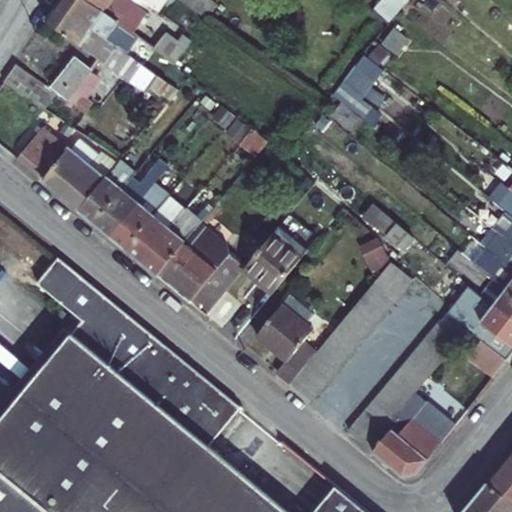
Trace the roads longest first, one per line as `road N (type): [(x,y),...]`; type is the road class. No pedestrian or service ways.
road 1 (residential): [(0,178),(406,511)]
road 2 (residential): [(427,511),(511,412)]
